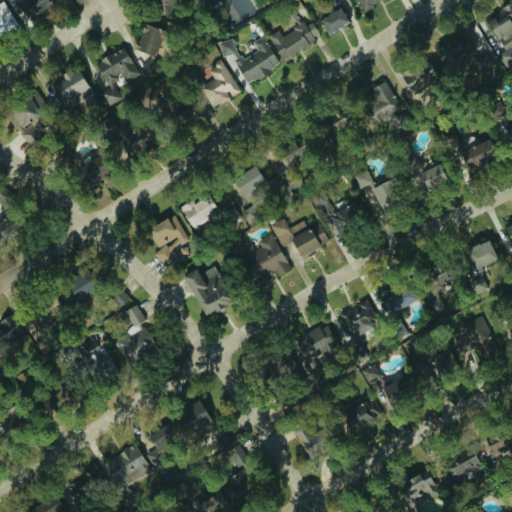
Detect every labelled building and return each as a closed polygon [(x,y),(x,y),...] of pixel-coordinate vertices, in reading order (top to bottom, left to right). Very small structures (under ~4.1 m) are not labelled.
[(54,1),(53,0),(13,0),(21,16),(54,1)] [(165,14),(164,0),(150,0),(151,15),(165,14)] [(325,35),(348,22),(335,0),(317,0),(325,14),(316,19),(325,35)] [(381,0),(354,0),(360,11),(381,0)] [(0,29),(1,31),(14,24),(1,1),(0,1),(0,29)] [(503,52),(511,46),(511,38),(509,33),(511,31),(511,5),(510,2),(483,19),(503,52)] [(266,35),(278,59),(318,38),(308,20),(279,35),(276,30),(266,35)] [(134,52),(156,55),(159,28),(137,25),(134,52)] [(431,49),(443,69),(472,53),(460,32),(431,49)] [(216,43),(220,58),(232,54),(239,81),(275,71),(265,37),(251,41),(254,53),(237,58),(231,39),(216,43)] [(92,63),(104,85),(120,77),(123,83),(137,75),(121,47),(92,63)] [(463,66),(467,76),(491,66),(486,55),(463,66)] [(407,93),(436,78),(426,59),(397,74),(407,93)] [(212,80),(198,89),(212,109),(239,90),(218,61),(205,70),(212,80)] [(52,88),(69,108),(78,100),(80,102),(92,91),(72,68),(64,75),(65,77),(52,88)] [(364,90),(371,106),(357,112),(364,127),(398,112),(385,81),(364,90)] [(186,93),(158,105),(167,127),(195,115),(186,93)] [(22,142),(47,125),(28,97),(3,113),(22,142)] [(316,157),(333,155),(330,130),(345,128),(343,114),(311,118),(316,157)] [(132,156),(156,140),(144,122),(120,138),(132,156)] [(467,172),(493,160),(484,138),(453,151),(454,154),(458,152),(467,172)] [(282,166),(299,157),(290,140),(273,150),(282,166)] [(72,160),(63,145),(51,152),(61,168),(72,160)] [(412,159),(407,145),(395,149),(404,178),(409,176),(414,190),(440,181),(431,153),(412,159)] [(83,185),(104,175),(96,157),(74,167),(83,185)] [(229,180),(239,196),(261,182),(251,166),(229,180)] [(351,175),(355,188),(370,184),(366,171),(351,175)] [(369,186),(377,209),(394,203),(387,181),(369,186)] [(12,197),(0,184),(0,207),(0,208),(12,197)] [(186,226),(215,216),(207,195),(179,205),(186,226)] [(335,234),(368,219),(358,199),(326,214),(335,234)] [(185,240),(171,214),(138,233),(149,252),(153,250),(162,268),(176,260),(170,249),(185,240)] [(301,220),(286,228),(281,218),(267,225),(279,247),(289,242),(297,257),(326,242),(316,222),(305,228),(301,220)] [(509,245),(511,243),(511,222),(501,227),(509,245)] [(286,270),(270,235),(246,246),(242,237),(224,245),(231,260),(241,256),(254,285),(286,270)] [(470,274),(496,262),(486,240),(460,252),(470,274)] [(193,268),(180,274),(199,316),(228,304),(211,267),(195,274),(193,268)] [(432,316),(443,310),(434,291),(448,284),(439,267),(413,281),(432,316)] [(73,302),(91,294),(81,274),(64,283),(73,302)] [(412,304),(405,287),(380,296),(386,313),(412,304)] [(61,311),(51,296),(22,316),(32,331),(61,311)] [(337,314),(353,344),(366,337),(360,324),(374,317),(365,299),(337,314)] [(119,312),(130,332),(111,341),(123,364),(154,348),(141,324),(144,322),(134,304),(119,312)] [(0,348),(0,340),(17,336),(11,314),(0,316),(0,324),(0,325),(0,350),(0,348)] [(451,341),(461,366),(495,352),(480,316),(459,325),(463,336),(451,341)] [(335,345),(324,324),(291,341),(299,356),(295,359),(305,378),(317,372),(310,358),(335,345)] [(78,355),(72,345),(61,352),(68,362),(78,355)] [(79,364),(99,385),(116,369),(96,348),(79,364)] [(412,366),(421,382),(436,374),(440,381),(458,371),(445,348),(412,366)] [(301,376),(282,349),(264,361),(283,388),(301,376)] [(358,370),(362,382),(376,377),(372,365),(358,370)] [(410,393),(400,376),(375,390),(385,408),(410,393)] [(378,415),(364,395),(352,404),(355,408),(341,418),(352,433),(378,415)] [(176,415),(210,456),(231,439),(224,430),(220,434),(194,401),(176,415)] [(145,435),(153,449),(144,454),(157,478),(171,470),(158,446),(179,435),(171,420),(145,435)] [(303,457),(323,450),(317,430),(305,434),(302,427),(294,429),(303,457)] [(485,441),(488,457),(511,452),(511,439),(511,435),(485,441)] [(148,473),(135,445),(102,460),(115,488),(148,473)] [(480,471),(469,447),(440,461),(451,485),(480,471)] [(252,490),(239,470),(217,484),(230,504),(252,490)] [(101,487),(95,472),(87,476),(86,474),(65,483),(72,499),(101,487)] [(116,499),(125,508),(132,501),(124,492),(116,499)] [(63,511),(53,495),(26,511),(63,511)]
